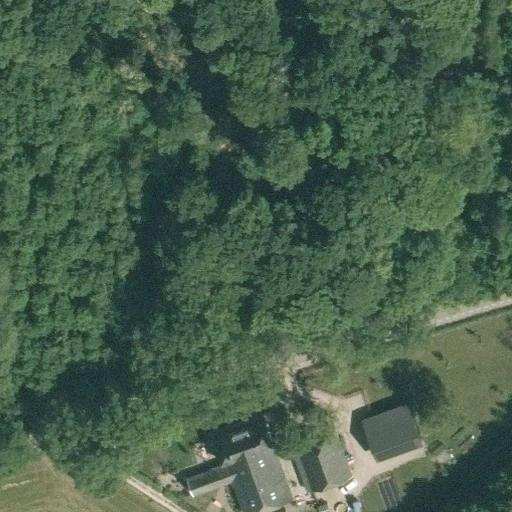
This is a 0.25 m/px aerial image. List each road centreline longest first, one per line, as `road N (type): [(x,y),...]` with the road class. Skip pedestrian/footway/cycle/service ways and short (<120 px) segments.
road 1 (tertiary): [(0,454),(511,296)]
road 2 (track): [(224,385),(196,296),(194,51),(171,0)]
road 3 (track): [(194,119),(10,0)]
